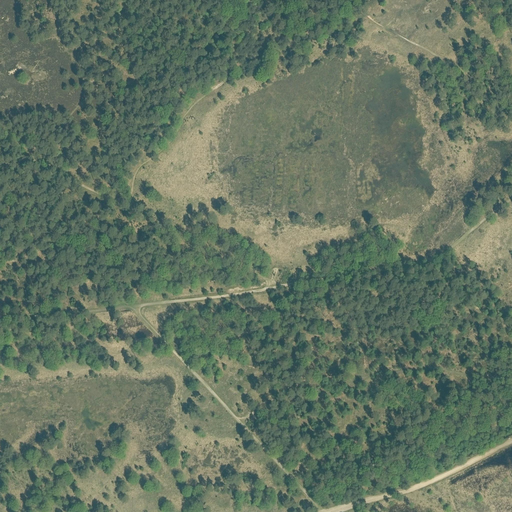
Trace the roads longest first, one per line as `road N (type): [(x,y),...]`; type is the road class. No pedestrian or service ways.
road 1 (track): [(131,307),(439,257),(501,207)]
road 2 (unknown): [(0,168),(15,166),(62,129),(118,75),(129,26),(122,0)]
road 3 (track): [(331,511),(436,477),(511,440)]
road 4 (track): [(237,418),(131,307)]
road 5 (track): [(131,307),(0,320)]
road 6 (track): [(320,511),(237,418)]
